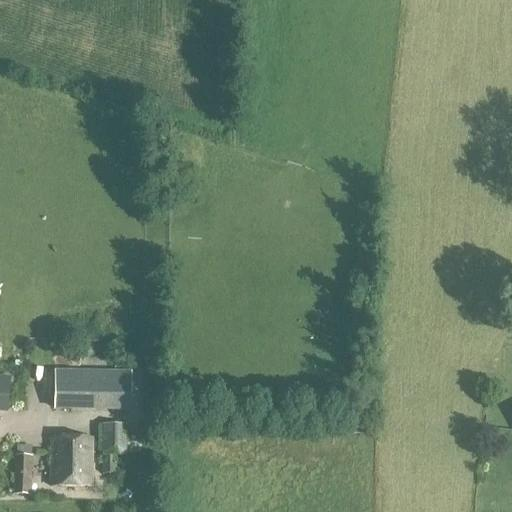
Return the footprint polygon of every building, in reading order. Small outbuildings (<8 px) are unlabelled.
[(132,413),(132,374),(55,373),(54,413),(132,413)] [(0,377),(0,405),(9,407),(12,379),(0,377)] [(101,457),(126,457),(126,427),(102,426),(101,457)] [(51,440),(50,488),(91,489),(91,441),(51,440)] [(14,458),(13,497),(31,497),(32,458),(31,458),(31,450),(17,450),(17,458),(14,458)] [(103,458),(102,476),(116,476),(116,459),(103,458)]
